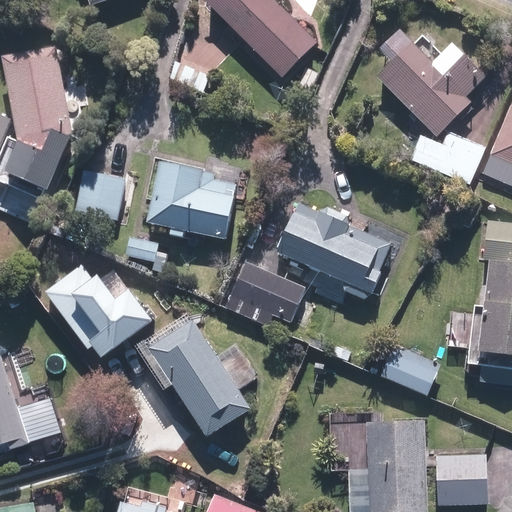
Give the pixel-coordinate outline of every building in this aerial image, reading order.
[(91,0),(95,13),(135,0),(91,0)] [(276,0),(206,0),(204,2),(282,86),(322,49),(276,0)] [(433,64),(400,31),(379,52),(391,64),(377,78),(436,138),(472,102),(465,95),(484,76),(453,45),(433,64)] [(5,60),(19,144),(9,137),(0,160),(0,185),(43,203),(45,193),(50,194),(73,135),(59,51),(5,60)] [(179,62),(171,81),(207,96),(215,78),(179,62)] [(324,76),(306,68),(295,91),(313,100),(324,76)] [(511,104),(511,105),(480,173),(511,187),(511,104)] [(0,148),(11,123),(0,118),(0,148)] [(445,143),(420,134),(410,160),(473,183),(487,146),(449,132),(445,143)] [(164,164),(153,226),(224,239),(235,176),(164,164)] [(127,178),(84,172),(77,215),(120,222),(127,178)] [(300,202),(278,251),(374,293),(395,245),(300,202)] [(511,222),(487,220),(482,264),(489,265),(480,352),(511,355),(511,222)] [(131,239),(128,260),(153,264),(152,272),(165,275),(168,258),(159,256),(161,244),(131,239)] [(306,287),(244,261),(225,307),(287,333),(306,287)] [(214,357),(183,309),(133,342),(166,392),(175,386),(207,435),(248,408),(238,393),(261,378),(237,342),(214,357)] [(390,342),(376,373),(426,395),(440,365),(390,342)] [(13,472),(70,453),(46,385),(22,393),(9,356),(0,359),(0,454),(6,453),(13,472)] [(425,511),(427,423),(384,422),(384,414),(329,413),(329,472),(351,472),(351,511),(350,511),(425,511)] [(486,457),(436,456),(436,507),(485,508),(486,457)] [(261,511),(216,494),(208,511),(261,511)] [(177,511),(127,499),(123,511),(177,511)] [(61,511),(60,500),(0,509),(0,511),(61,511)]
